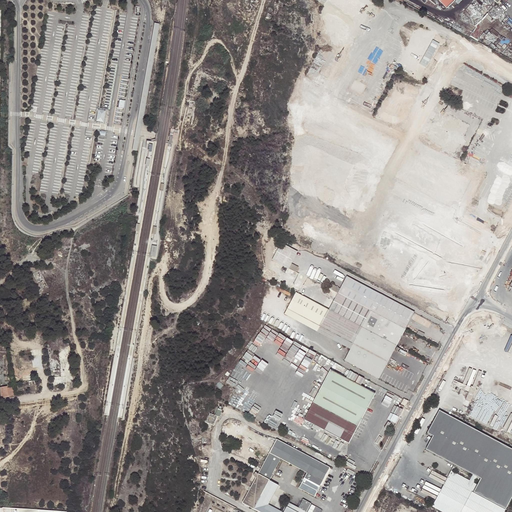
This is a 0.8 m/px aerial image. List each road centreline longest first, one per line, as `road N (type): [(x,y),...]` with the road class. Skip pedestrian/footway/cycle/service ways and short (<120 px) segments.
road 1 (unclassified): [(458,294),(397,285),(362,267),(352,244),(449,54),(479,48)]
road 2 (unclassified): [(473,300),(361,511)]
